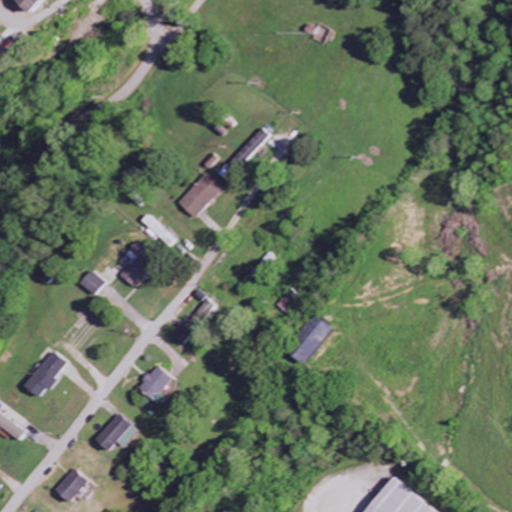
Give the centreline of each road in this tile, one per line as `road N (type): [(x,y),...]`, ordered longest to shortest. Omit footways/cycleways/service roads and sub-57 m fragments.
road 1 (residential): [(11,511),(229,235)]
road 2 (residential): [(0,207),(44,155),(133,84),(208,0)]
road 3 (residential): [(163,50),(144,0),(14,24),(43,19),(66,0)]
